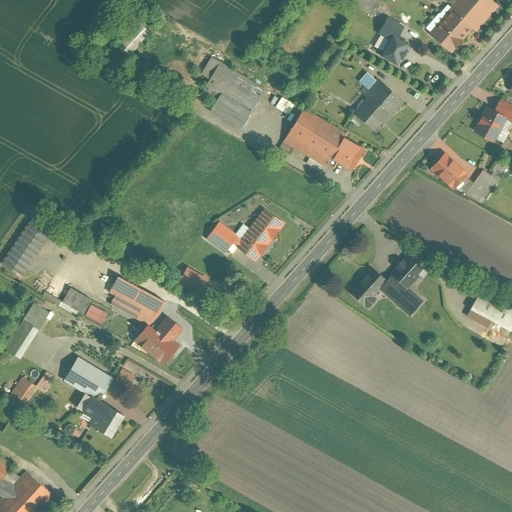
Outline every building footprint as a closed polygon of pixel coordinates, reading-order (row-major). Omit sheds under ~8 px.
[(350,0),(349,3),(370,16),(380,0),(350,0)] [(490,0),(453,0),(448,7),(450,8),(472,27),(476,32),(499,7),(490,0)] [(472,27),(450,8),(442,16),(444,18),(430,33),(451,52),(462,39),(460,38),(463,34),(464,36),(472,27)] [(142,13),(136,19),(150,33),(156,26),(142,13)] [(115,42),(129,55),(150,33),(136,19),(115,42)] [(392,38),(396,40),(402,30),(387,22),(380,36),(390,41),(392,38)] [(390,41),(381,57),(396,66),(400,60),(402,61),(406,54),(404,53),(407,47),(396,40),(392,38),(390,41)] [(129,55),(115,42),(102,55),(116,68),(129,55)] [(265,90),(211,57),(201,73),(210,78),(202,92),(217,101),(210,112),(240,130),(265,90)] [(364,86),(368,89),(375,80),(367,72),(359,81),(364,86)] [(404,101),(377,78),(375,80),(368,89),(364,86),(360,92),(367,98),(354,113),(356,114),(364,121),(374,130),(389,114),(391,116),(404,101)] [(281,97),(275,107),(282,111),(286,105),(292,109),(294,105),(281,97)] [(511,106),(500,100),(494,111),(506,117),(511,120),(511,106)] [(286,105),(282,111),(288,115),(292,109),(286,105)] [(346,134),(303,108),(283,142),(292,148),(309,158),(306,164),(321,173),(327,163),(330,157),(342,137),(344,138),(346,134)] [(479,124),(475,131),(493,141),(494,138),(500,127),(506,117),(494,111),(488,108),(484,115),(483,115),(478,124),(479,124)] [(364,121),(356,114),(351,120),(358,127),(364,121)] [(511,121),(511,120),(506,117),(500,127),(507,131),(511,121)] [(507,131),(500,127),(494,138),(503,143),(509,132),(507,131)] [(344,138),(342,137),(330,157),(337,161),(351,170),(364,149),(344,138)] [(292,148),(283,142),(280,147),(289,153),(292,148)] [(472,185),(464,177),(467,174),(446,155),(432,170),(453,190),(457,186),(466,194),(472,185)] [(337,161),(330,157),(327,163),(334,167),(337,161)] [(490,170),(499,176),(504,169),(495,163),(490,170)] [(472,185),(466,194),(480,204),(497,181),(483,170),(472,185)] [(237,247),(255,260),(260,253),(261,254),(266,246),(272,237),(273,238),(278,230),(283,223),(265,209),(250,230),(242,240),(237,236),(232,243),(237,246),(237,247)] [(30,221),(1,264),(22,278),(51,235),(30,221)] [(232,243),(237,236),(235,234),(218,222),(206,238),(225,253),(228,249),(232,243)] [(237,236),(242,240),(250,230),(243,224),(235,234),(237,236)] [(237,246),(232,243),(228,249),(233,253),(237,247),(237,246)] [(397,268),(392,274),(407,287),(418,274),(423,269),(409,256),(404,261),(402,260),(396,267),(397,268)] [(373,267),(350,293),(367,307),(375,298),(372,296),(380,287),(387,280),(373,267)] [(187,269),(178,284),(198,295),(206,279),(187,269)] [(428,273),(423,269),(418,274),(423,278),(428,273)] [(387,280),(380,287),(411,314),(422,301),(407,287),(392,274),(387,280)] [(167,305),(163,302),(164,301),(118,276),(109,292),(115,295),(109,304),(147,325),(154,316),(156,318),(167,305)] [(475,299),(482,287),(475,284),(475,282),(463,276),(456,288),(475,299)] [(475,299),(469,309),(491,321),(510,332),(511,328),(511,304),(482,287),(475,299)] [(79,312),(83,314),(91,300),(70,288),(62,302),(79,312)] [(76,316),(79,312),(62,302),(45,292),(43,297),(76,316)] [(157,330),(155,332),(175,349),(178,346),(181,349),(197,331),(204,321),(180,301),(179,303),(175,299),(170,306),(167,304),(167,305),(156,318),(152,323),(154,325),(153,326),(157,330)] [(34,303),(5,349),(20,359),(50,313),(34,303)] [(91,304),(85,314),(100,322),(105,312),(91,304)] [(491,321),(469,309),(466,315),(488,327),(491,321)] [(214,330),(204,321),(197,331),(206,339),(214,330)] [(146,326),(134,340),(163,364),(175,349),(155,332),(146,326)] [(92,397),(100,402),(114,379),(78,356),(64,380),(86,393),(92,397)] [(122,368),(115,379),(128,386),(134,376),(122,368)] [(47,372),(36,387),(45,394),(56,378),(47,372)] [(36,386),(23,377),(0,410),(0,413),(12,421),(36,386)] [(83,411),(92,397),(86,393),(77,408),(83,411)] [(90,425),(110,437),(124,415),(104,403),(103,404),(100,402),(92,397),(83,411),(80,416),(92,423),(90,425)] [(0,494),(3,496),(20,477),(8,470),(12,464),(0,456),(0,494)] [(0,511),(39,511),(47,504),(53,510),(60,502),(26,471),(20,477),(3,496),(0,499),(0,511)]
